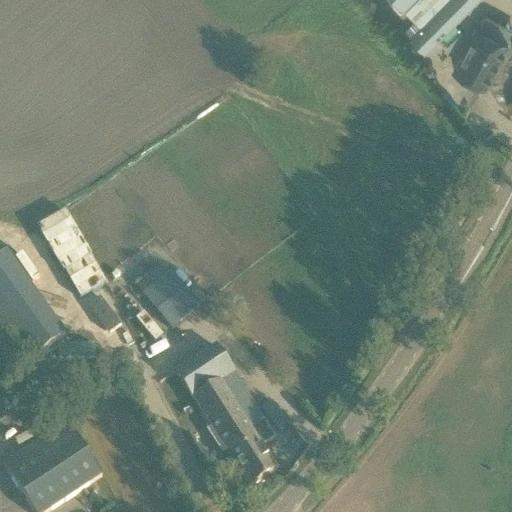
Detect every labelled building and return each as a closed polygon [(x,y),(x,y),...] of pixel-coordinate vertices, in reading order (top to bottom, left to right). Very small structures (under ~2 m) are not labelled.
[(392,0),(402,10),(411,0),(392,0)] [(398,27),(410,38),(424,52),(476,0),(439,0),(420,20),(412,12),(398,27)] [(476,26),(452,70),(483,87),(507,43),(476,26)] [(69,210),(39,225),(78,300),(108,284),(69,210)] [(25,244),(0,258),(0,349),(21,337),(33,358),(68,337),(21,259),(31,254),(25,244)] [(173,272),(151,287),(176,322),(197,306),(173,272)] [(92,299),(83,305),(91,317),(100,311),(92,299)] [(108,299),(99,306),(109,319),(118,312),(108,299)] [(118,314),(110,320),(116,329),(125,323),(118,314)] [(124,325),(115,332),(124,344),(133,337),(124,325)] [(238,473),(249,490),(276,472),(261,449),(274,440),(213,346),(171,373),(225,456),(236,474),(238,473)] [(56,353),(48,359),(57,371),(65,364),(56,353)] [(47,359),(34,366),(42,379),(54,372),(47,359)] [(79,360),(71,366),(78,375),(86,369),(79,360)] [(111,364),(101,367),(104,380),(115,377),(111,364)] [(68,369),(58,373),(63,385),(73,381),(68,369)] [(30,371),(19,380),(28,390),(39,381),(30,371)] [(83,375),(80,384),(91,389),(94,380),(83,375)] [(0,422),(21,407),(0,377),(0,422)] [(38,387),(31,393),(40,401),(46,394),(38,387)] [(259,410),(276,433),(287,425),(269,402),(259,410)] [(0,464),(0,467),(30,511),(49,511),(101,477),(64,422),(0,464)]
